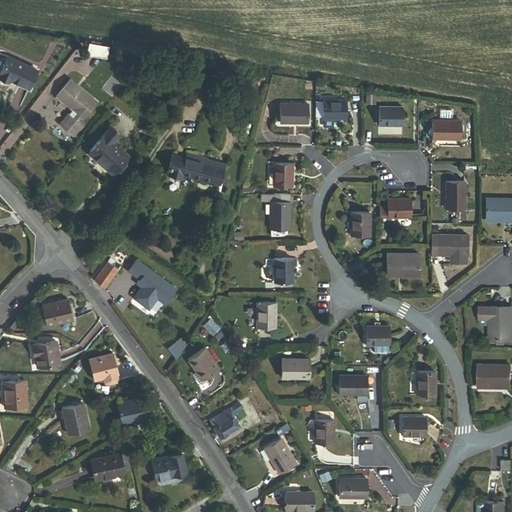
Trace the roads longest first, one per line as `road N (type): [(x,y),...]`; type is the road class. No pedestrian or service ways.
road 1 (residential): [(252,511),(67,251)]
road 2 (residential): [(425,323),(358,295),(329,262),(318,234),(316,209),(338,170),(384,156),(412,174)]
road 3 (residential): [(464,449),(461,385),(425,323)]
